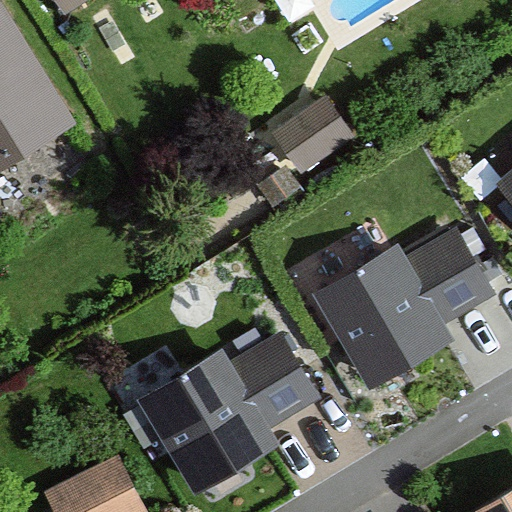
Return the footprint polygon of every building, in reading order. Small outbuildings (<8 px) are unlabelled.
[(42,0),(57,21),(88,0),(42,0)] [(0,14),(0,172),(71,129),(0,14)] [(318,99),(265,138),(297,181),(350,142),(318,99)] [(511,167),(493,183),(511,204),(511,167)] [(312,295),(371,389),(451,338),(441,322),(491,290),(453,230),(407,259),(397,242),(312,295)] [(134,403),(192,497),(279,444),(271,431),(318,401),(280,339),(233,367),(222,349),(134,403)] [(48,511),(144,511),(116,452),(38,489),(48,511)] [(511,511),(511,490),(474,511),(511,511)]
